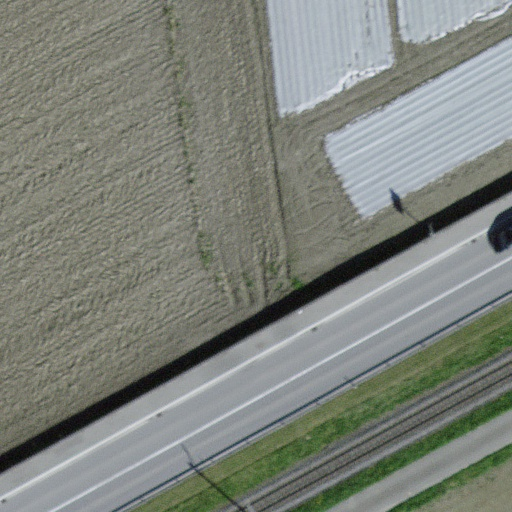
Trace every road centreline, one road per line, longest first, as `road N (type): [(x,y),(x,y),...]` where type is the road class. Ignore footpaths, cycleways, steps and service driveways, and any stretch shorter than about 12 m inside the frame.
road 1 (secondary): [(48,511),(511,253)]
road 2 (track): [(511,427),(356,511)]
